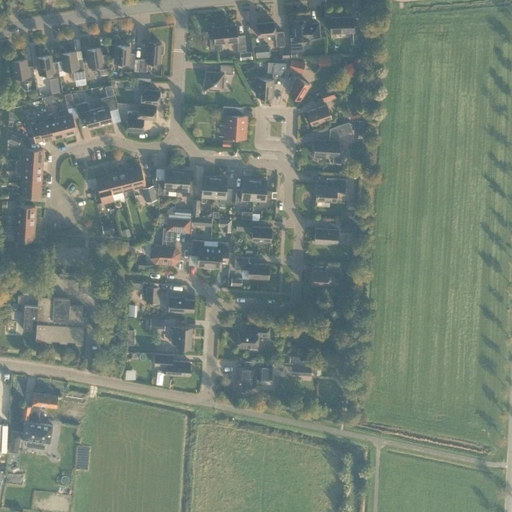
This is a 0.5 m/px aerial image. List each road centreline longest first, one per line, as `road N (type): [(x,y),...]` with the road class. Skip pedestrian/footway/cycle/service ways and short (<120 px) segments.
road 1 (residential): [(217,307),(293,303),(299,223),(288,205),(284,166)]
road 2 (residential): [(207,401),(0,364)]
road 3 (tertiary): [(0,28),(180,2)]
road 4 (residential): [(60,203),(52,199),(54,161),(66,150),(110,139),(142,148),(178,136)]
road 5 (residential): [(178,136),(180,2)]
